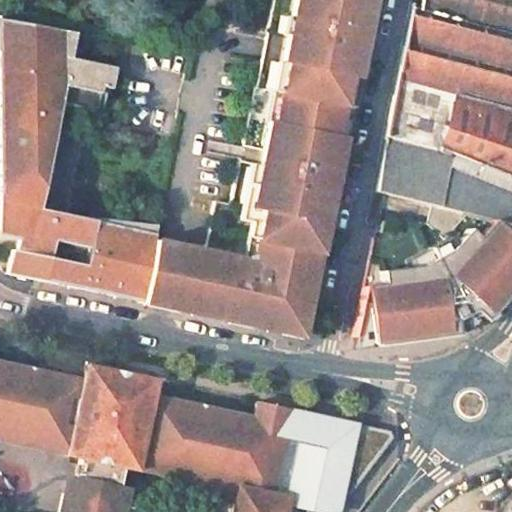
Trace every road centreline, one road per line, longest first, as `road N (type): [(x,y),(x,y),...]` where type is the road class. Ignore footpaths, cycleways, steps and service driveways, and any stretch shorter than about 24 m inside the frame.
road 1 (residential): [(317,368),(394,0)]
road 2 (unclassified): [(0,301),(317,368)]
road 3 (unclassified): [(317,368),(436,393)]
